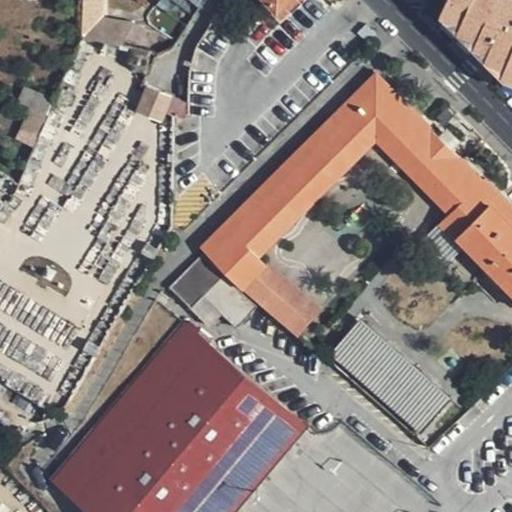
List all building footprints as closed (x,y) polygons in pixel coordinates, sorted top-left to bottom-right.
[(112,44),(120,47),(133,25),(104,19),(103,0),(81,0),(81,39),(112,44)] [(265,0),(273,9),(282,0),(265,0)] [(476,48),(511,81),(511,0),(446,0),(441,13),(455,27),(476,48)] [(179,42),(187,30),(153,9),(147,23),(179,42)] [(364,14),(362,17),(380,36),(383,34),(364,14)] [(380,36),(362,17),(359,20),(377,38),(380,36)] [(201,247),(316,341),(335,316),(258,255),(376,138),(449,212),(441,220),(511,290),(511,205),(485,177),(482,179),(453,150),(438,135),(375,72),(201,247)] [(172,95),(149,85),(138,112),(160,121),(164,112),(172,95)] [(18,103),(48,116),(55,101),(24,89),(18,103)] [(187,101),(172,95),(164,112),(175,116),(187,120),(187,101)] [(169,289),(206,320),(215,309),(235,326),(252,305),(195,258),(169,289)] [(460,409),(362,320),(333,354),(433,438),(460,409)] [(48,481),(83,511),(237,511),(304,429),(307,424),(185,321),(48,481)]
